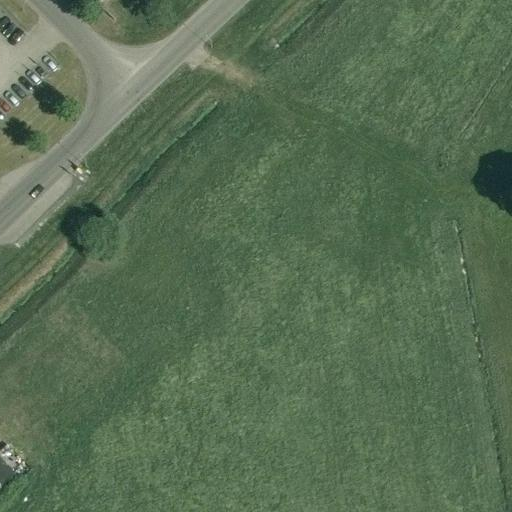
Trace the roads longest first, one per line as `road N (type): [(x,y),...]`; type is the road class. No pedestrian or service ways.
road 1 (unclassified): [(0,216),(131,88)]
road 2 (unclassified): [(131,88),(226,0)]
road 3 (unclassified): [(131,88),(43,0)]
